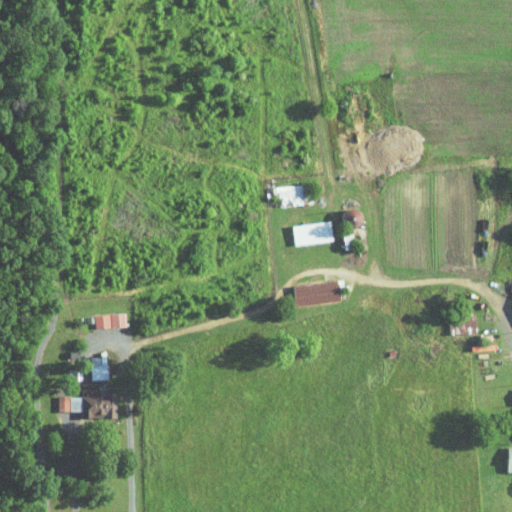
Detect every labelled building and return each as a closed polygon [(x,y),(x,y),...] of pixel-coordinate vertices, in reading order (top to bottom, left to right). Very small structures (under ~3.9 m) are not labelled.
[(303,188),(294,188),(294,178),(263,180),(264,190),(270,190),(270,199),(303,198),(303,188)] [(286,240),(324,234),(321,213),(282,219),(286,240)] [(283,279),(286,299),(330,293),(328,273),(283,279)] [(84,308),(85,322),(116,320),(115,307),(84,308)] [(80,373),(97,373),(96,348),(79,348),(80,373)] [(107,411),(107,384),(77,384),(77,411),(107,411)] [(48,389),(48,405),(72,405),(72,389),(48,389)] [(511,423),(511,424),(511,439),(499,439),(498,466),(511,465),(511,423)]
